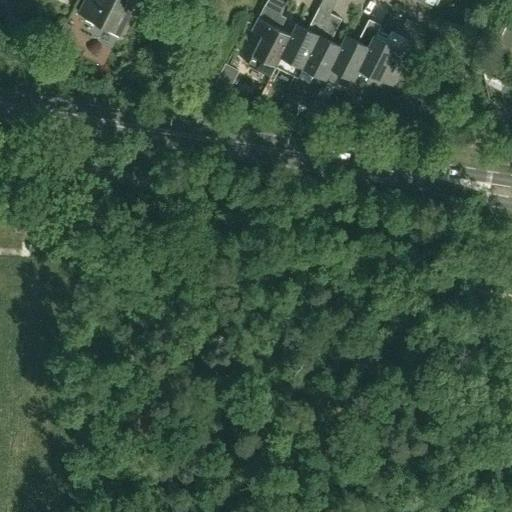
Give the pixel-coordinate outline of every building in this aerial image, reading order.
[(86,0),(80,12),(87,16),(86,19),(120,36),(131,14),(124,11),(128,4),(121,0),(86,0)] [(292,34),(291,33),(280,28),(286,17),(264,6),(252,30),(262,35),(247,65),(271,77),(276,66),(275,66),(292,34)] [(303,67),(330,13),(319,7),(316,12),(308,29),(296,23),(291,33),(292,34),(275,66),(276,66),(299,78),(304,67),(303,67)] [(342,46),(341,45),(331,40),(341,19),(330,13),(303,67),(304,67),(327,78),(332,68),(331,67),(342,46)] [(16,31),(21,21),(9,15),(4,24),(16,31)] [(511,17),(510,16),(497,44),(510,50),(511,45),(511,17)] [(375,36),(378,30),(381,25),(369,19),(358,40),(347,34),(341,45),(342,46),(331,67),(332,68),(354,78),(359,68),(375,36)] [(68,40),(74,28),(65,23),(59,35),(68,40)] [(392,84),(414,41),(399,34),(396,38),(389,35),(378,30),(375,36),(359,68),(392,84)] [(233,82),(239,71),(226,64),(220,76),(233,82)]
